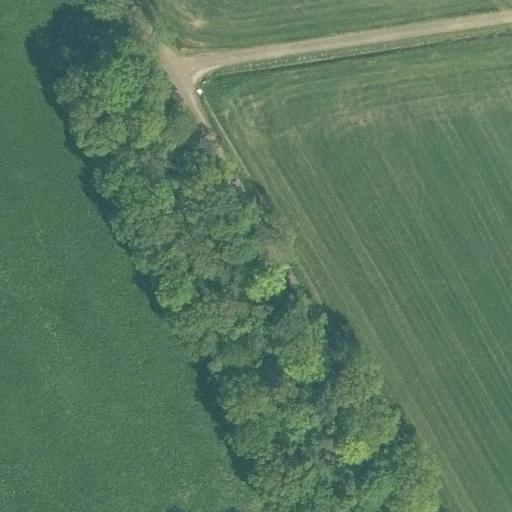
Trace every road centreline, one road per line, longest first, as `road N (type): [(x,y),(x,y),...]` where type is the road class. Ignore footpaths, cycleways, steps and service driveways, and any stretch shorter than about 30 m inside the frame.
road 1 (unclassified): [(423,511),(165,67)]
road 2 (unclassified): [(165,67),(511,15)]
